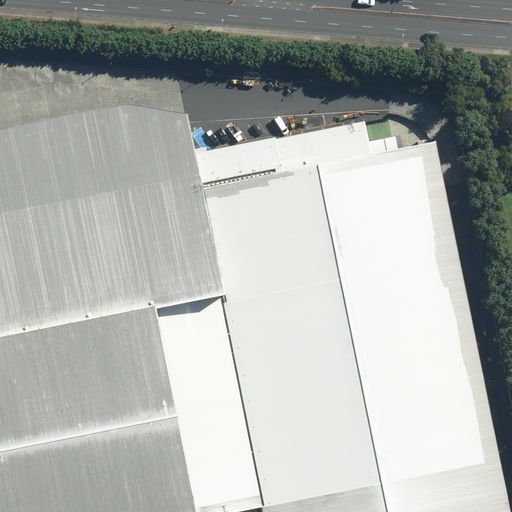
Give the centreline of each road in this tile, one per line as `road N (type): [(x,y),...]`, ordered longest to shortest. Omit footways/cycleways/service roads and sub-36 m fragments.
road 1 (secondary): [(511,35),(270,16)]
road 2 (secondary): [(270,16),(46,0)]
